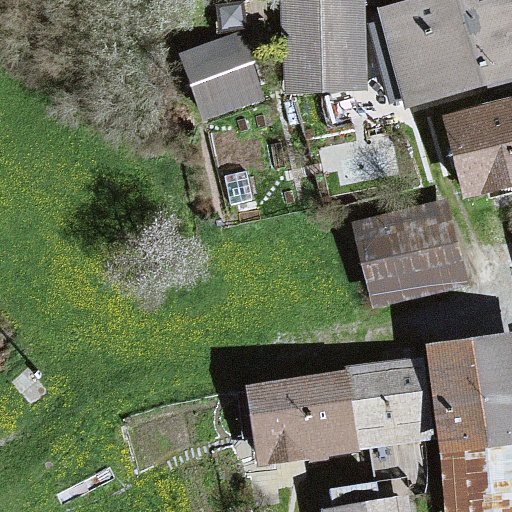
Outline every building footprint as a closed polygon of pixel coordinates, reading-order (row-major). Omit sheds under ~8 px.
[(361,92),(356,0),(277,0),(278,90),(361,92)] [(408,0),(369,11),(394,110),(511,79),(511,0),(501,0),(468,9),(466,0),(408,0)] [(195,121),(255,102),(232,32),(172,55),(195,121)] [(511,98),(435,117),(458,197),(511,182),(511,98)] [(437,201),(344,226),(370,314),(462,288),(437,201)] [(511,511),(511,338),(434,350),(447,451),(451,511),(511,511)] [(396,364),(241,387),(257,465),(410,442),(396,364)] [(371,492),(410,492),(408,449),(370,450),(371,492)]
